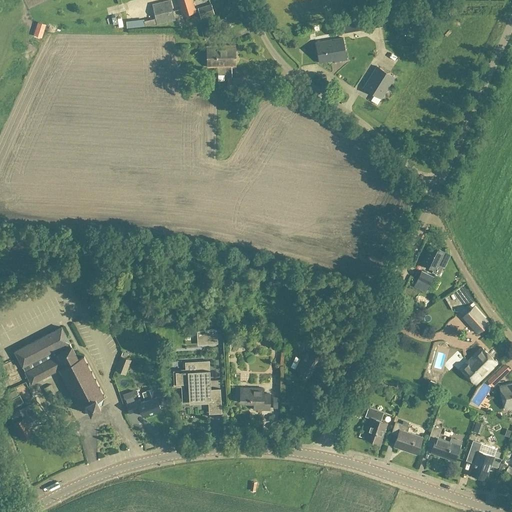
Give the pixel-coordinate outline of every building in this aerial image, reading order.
[(176,0),(182,17),(195,13),(191,0),(176,0)] [(156,25),(174,21),(170,1),(151,5),(156,25)] [(200,19),(214,15),(211,5),(197,9),(200,19)] [(226,16),(217,23),(224,33),(233,26),(226,16)] [(368,18),(334,24),(336,35),(370,29),(368,18)] [(45,26),(37,23),(33,36),(41,39),(45,26)] [(200,29),(202,39),(207,38),(216,36),(214,27),(205,29),(205,28),(200,29)] [(304,36),(313,35),(311,27),(303,29),(304,36)] [(334,63),(346,61),(342,39),(315,44),(319,64),(333,61),(334,63)] [(235,47),(206,47),(207,68),(235,67),(235,47)] [(363,89),(381,100),(394,79),(376,67),(363,89)] [(241,79),(227,79),(227,89),(241,88),(241,79)] [(242,109),(247,106),(240,97),(236,101),(242,109)] [(430,245),(420,264),(433,270),(431,273),(438,276),(442,267),(438,265),(444,252),(430,245)] [(428,286),(432,277),(420,271),(416,280),(428,286)] [(463,318),(477,333),(487,324),(473,308),(463,318)] [(78,411),(80,410),(81,412),(81,413),(86,414),(87,414),(89,413),(90,415),(100,409),(99,408),(102,406),(104,400),(103,400),(102,398),(104,397),(103,396),(102,397),(82,359),(78,361),(61,329),(14,353),(17,359),(12,362),(13,364),(2,370),(11,387),(22,381),(27,378),(31,385),(59,370),(79,409),(78,410),(78,411)] [(204,346),(217,345),(216,329),(203,330),(204,346)] [(295,357),(290,368),(311,378),(316,369),(313,368),(315,365),(321,368),(333,342),(316,341),(310,353),(305,350),(300,360),(295,357)] [(475,385),(496,363),(481,348),(460,369),(475,385)] [(220,390),(210,390),(209,362),(196,363),(187,364),(187,373),(185,373),(185,372),(180,372),(180,373),(175,374),(176,386),(190,385),(190,392),(183,392),(184,402),(220,400),(220,390)] [(495,374),(501,380),(510,372),(504,366),(495,374)] [(495,374),(489,379),(493,385),(500,380),(495,374)] [(511,385),(499,388),(504,410),(511,408),(511,385)] [(269,411),(269,395),(263,395),(263,389),(240,389),(240,404),(253,404),(253,411),(269,411)] [(151,390),(142,394),(144,402),(140,403),(139,401),(134,402),(133,398),(134,397),(132,392),(123,396),(124,400),(125,400),(127,405),(126,405),(129,414),(139,410),(142,417),(160,411),(156,398),(154,399),(151,390)] [(13,409),(23,404),(16,391),(6,397),(13,409)] [(26,408),(36,404),(32,396),(23,400),(26,408)] [(380,445),(386,424),(380,422),(383,413),(368,408),(365,418),(371,420),(364,440),(380,445)] [(29,430),(40,424),(35,414),(23,420),(18,411),(10,416),(12,421),(14,424),(14,425),(22,440),(31,435),(29,430)] [(416,455),(422,438),(408,433),(409,428),(395,423),(391,435),(397,437),(394,447),(416,455)] [(483,426),(476,424),(473,432),(480,435),(483,426)] [(454,462),(461,443),(451,439),(450,443),(438,439),(441,431),(432,428),(427,446),(433,448),(431,454),(454,462)] [(499,453),(495,452),(496,450),(473,443),(468,456),(475,459),(470,475),(478,478),(479,476),(486,478),(490,466),(496,468),(499,460),(497,459),(499,453)] [(511,479),(511,470),(501,462),(497,471),(511,481),(511,479)]
